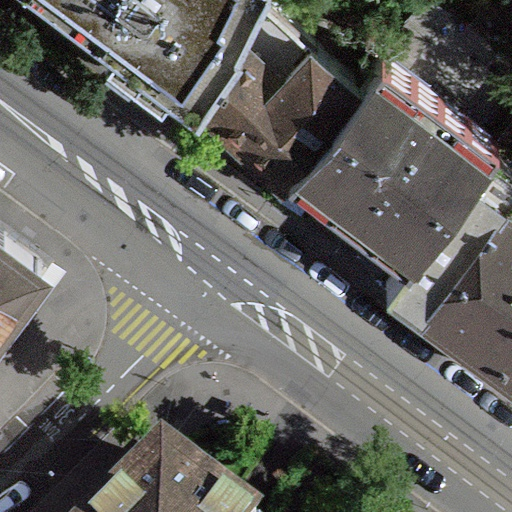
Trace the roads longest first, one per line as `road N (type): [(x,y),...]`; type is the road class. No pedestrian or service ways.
road 1 (secondary): [(188,300),(472,511)]
road 2 (secondary): [(511,440),(241,239)]
road 3 (secondary): [(241,239),(0,63)]
road 4 (residential): [(188,300),(0,499)]
road 5 (secondary): [(0,145),(188,300)]
